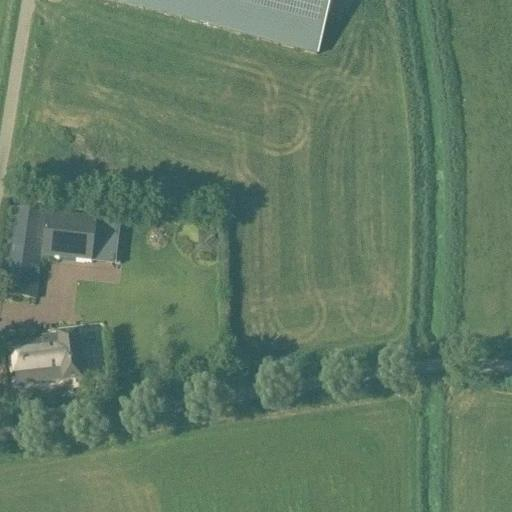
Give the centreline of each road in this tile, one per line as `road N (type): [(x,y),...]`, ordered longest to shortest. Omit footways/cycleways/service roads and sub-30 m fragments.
road 1 (unclassified): [(0,434),(388,370),(511,368)]
road 2 (unclassified): [(0,178),(28,0)]
